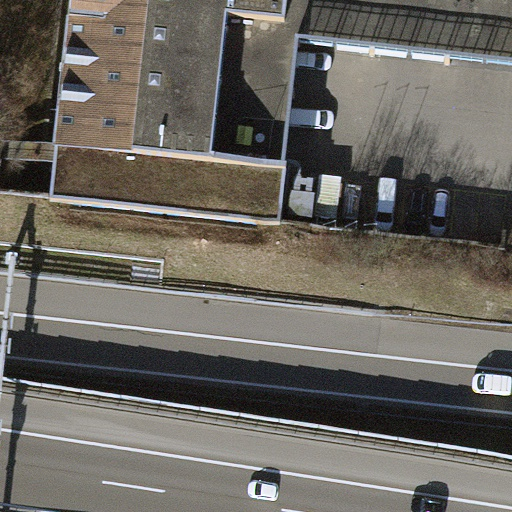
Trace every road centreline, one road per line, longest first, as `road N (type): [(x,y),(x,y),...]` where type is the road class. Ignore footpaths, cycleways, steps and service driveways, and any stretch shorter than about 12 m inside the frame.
road 1 (motorway): [(511,390),(0,334)]
road 2 (motorway): [(295,511),(0,465)]
